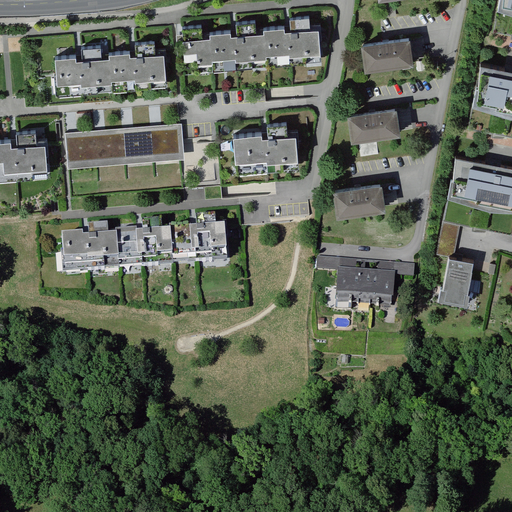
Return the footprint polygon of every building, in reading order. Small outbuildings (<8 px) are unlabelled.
[(511,0),(499,0),(498,6),(511,10),(511,0)] [(203,25),(183,26),(184,35),(178,36),(180,72),(324,60),(322,23),(312,24),(312,16),(292,18),(293,25),(258,28),(257,21),(237,22),(238,30),(203,32),(203,25)] [(414,36),(365,43),(369,70),(418,63),(414,36)] [(82,54),(54,57),(56,94),(167,85),(165,48),(156,49),(155,41),(137,43),(138,50),(102,53),(101,46),(81,47),(82,54)] [(511,68),(479,61),(473,103),(505,114),(511,114),(511,68)] [(401,107),(351,114),(355,141),(405,134),(401,107)] [(183,124),(66,134),(69,170),(186,160),(183,124)] [(264,133),(235,135),(238,174),(301,168),(299,131),(289,131),(289,124),(269,125),(270,133),(264,133)] [(0,184),(52,180),(49,141),(40,142),(39,134),(19,136),(20,143),(0,144),(0,184)] [(511,166),(456,155),(447,196),(489,209),(511,209),(511,166)] [(386,184),(336,191),(340,217),(390,210),(386,184)] [(90,234),(63,237),(65,274),(231,260),(228,223),(219,224),(218,217),(198,218),(199,225),(165,228),(164,221),(144,223),(145,230),(110,233),(109,225),(90,227),(90,234)] [(438,255),(447,257),(448,253),(455,254),(462,227),(445,223),(438,255)] [(455,254),(448,253),(447,257),(437,301),(468,307),(478,259),(455,254)] [(417,267),(319,259),(318,272),(340,273),(338,297),(341,298),(340,306),(394,309),(394,302),(396,302),(398,278),(416,280),(417,267)]
